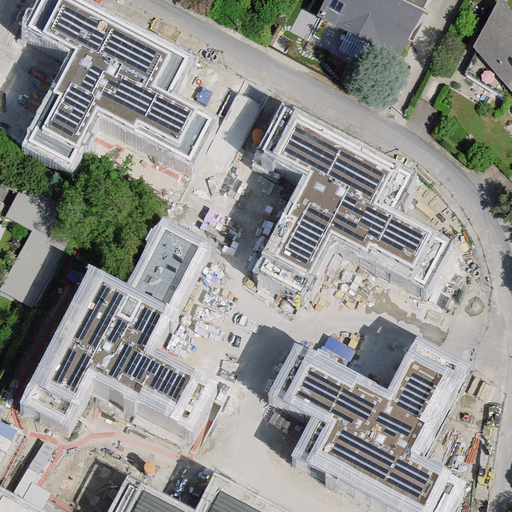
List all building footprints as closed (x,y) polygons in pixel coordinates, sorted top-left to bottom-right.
[(190,65),(63,0),(43,0),(24,37),(72,61),(24,154),(69,177),(96,126),(192,175),(214,133),(167,109),(190,65)] [(420,20),(380,0),(333,0),(324,20),(350,34),(371,45),(398,60),(420,20)] [(402,0),(424,11),(430,0),(402,0)] [(511,23),(502,10),(466,77),(511,105),(511,106),(511,23)] [(362,63),(371,45),(350,34),(340,52),(362,63)] [(256,122),(263,106),(241,96),(234,112),(256,122)] [(262,161),(306,183),(258,277),(308,303),(335,249),(430,297),(454,251),(398,223),(419,182),(286,114),(262,161)] [(26,191),(11,218),(38,232),(5,293),(34,308),(84,215),(26,191)] [(216,396),(154,364),(209,256),(164,233),(129,300),(93,282),(26,412),(71,435),(94,388),(194,439),(216,396)] [(454,511),(466,490),(421,468),(441,429),(470,374),(420,348),(392,403),(299,356),(275,405),(320,428),(299,469),(382,511),(454,511)] [(0,452),(12,434),(0,426),(0,452)] [(258,511),(215,490),(203,511),(169,511),(129,491),(118,511),(258,511)]
